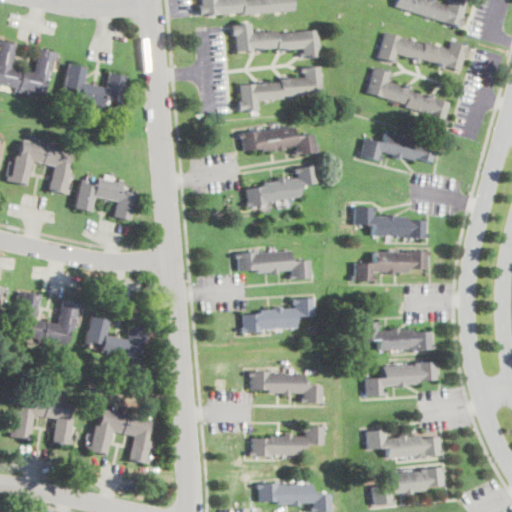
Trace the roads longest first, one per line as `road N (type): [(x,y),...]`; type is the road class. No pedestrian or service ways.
road 1 (residential): [(189,511),(149,0)]
road 2 (tertiary): [(511,104),(469,294),(475,369),(511,466)]
road 3 (residential): [(172,257),(113,260),(0,238)]
road 4 (residential): [(0,481),(142,511)]
road 5 (tertiary): [(511,371),(504,306),(511,236)]
